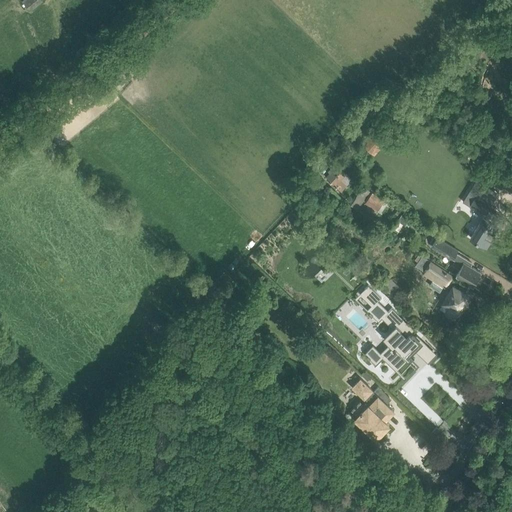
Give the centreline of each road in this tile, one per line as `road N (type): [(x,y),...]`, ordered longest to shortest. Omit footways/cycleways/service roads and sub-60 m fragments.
road 1 (track): [(156,511),(0,347)]
road 2 (unclassified): [(0,138),(173,0)]
road 3 (secondary): [(439,511),(511,368)]
